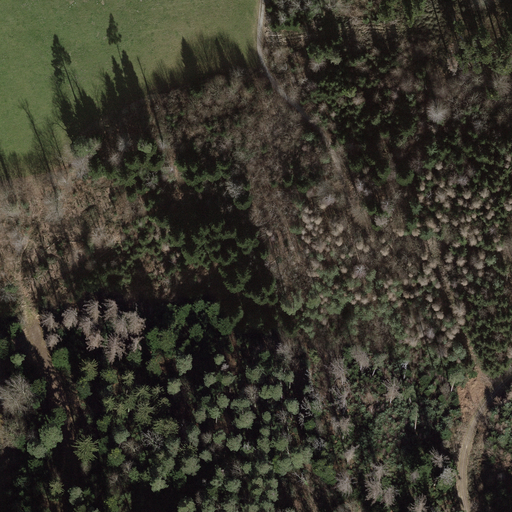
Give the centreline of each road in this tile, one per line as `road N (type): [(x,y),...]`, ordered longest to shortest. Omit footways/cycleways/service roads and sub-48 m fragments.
road 1 (track): [(511,247),(355,217),(339,161),(272,81),(260,48),(264,0)]
road 2 (track): [(55,511),(65,475),(62,403),(31,332)]
road 3 (track): [(511,378),(466,442),(467,511)]
